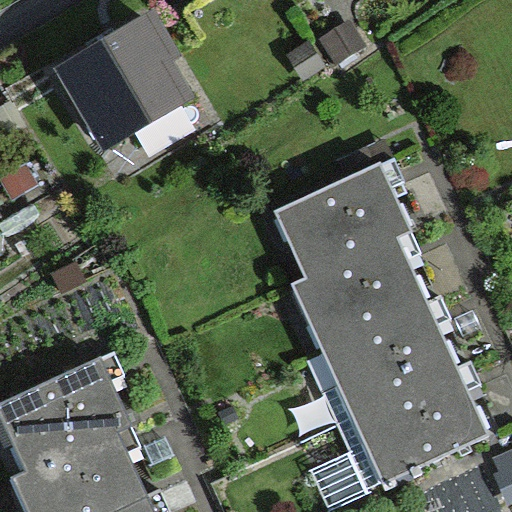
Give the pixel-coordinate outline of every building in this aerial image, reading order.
[(154,16),(55,77),(105,158),(196,102),(175,68),(183,63),(154,16)] [(283,208),(314,274),(401,234),(416,226),(385,160),(283,208)] [(297,282),(326,342),(429,294),(401,234),(314,274),(297,282)] [(326,342),(356,406),(459,358),(445,328),(429,294),(326,342)] [(356,406),(390,478),(493,430),(459,358),(356,406)] [(7,404),(34,467),(118,431),(135,424),(107,360),(7,404)] [(16,475),(32,511),(111,511),(147,497),(118,431),(34,467),(16,475)] [(314,475),(326,511),(345,511),(383,499),(368,456),(314,475)] [(153,511),(147,497),(111,511),(153,511)]
